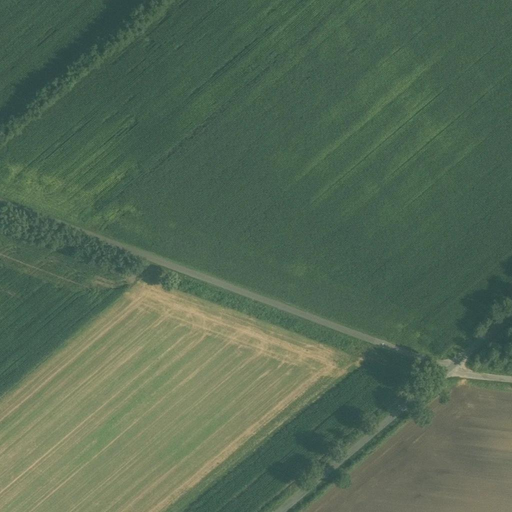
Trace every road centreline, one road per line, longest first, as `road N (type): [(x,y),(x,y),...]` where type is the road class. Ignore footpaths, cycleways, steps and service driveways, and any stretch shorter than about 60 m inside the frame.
road 1 (unclassified): [(0,203),(449,369)]
road 2 (unclassified): [(280,511),(449,369)]
